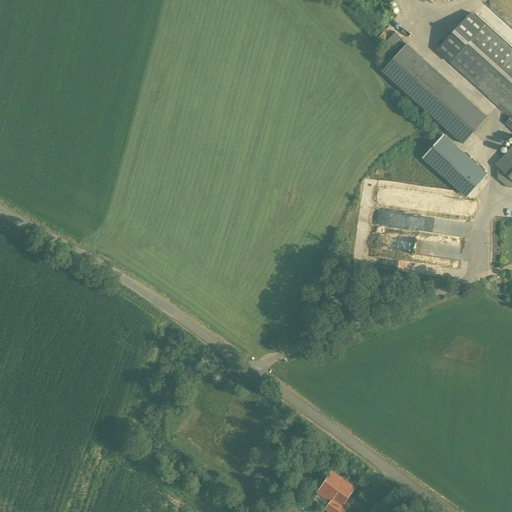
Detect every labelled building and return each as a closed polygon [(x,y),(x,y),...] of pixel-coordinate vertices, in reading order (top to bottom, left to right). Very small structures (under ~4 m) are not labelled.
[(471,12),(436,51),(511,119),(511,50),(484,24),(471,12)] [(388,41),(395,47),(403,37),(396,31),(388,41)] [(382,72),(463,144),(488,116),(406,44),(382,72)] [(445,139),(426,160),(432,164),(470,199),(489,177),(463,154),(445,139)] [(343,511),(350,504),(345,500),(354,488),(332,472),(317,492),(331,502),(326,509),(329,511),(343,511)] [(370,511),(386,511),(388,510),(376,502),(370,511)]
